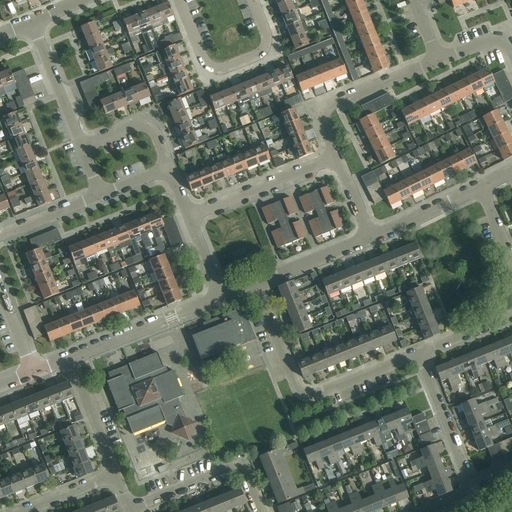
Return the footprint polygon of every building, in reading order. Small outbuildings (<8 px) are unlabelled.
[(291,0),(278,5),(282,17),(299,10),(297,4),(293,6),(291,0)] [(463,0),(450,0),(451,0),(454,8),(465,4),(463,0)] [(362,1),(348,7),(352,18),(367,12),(362,1)] [(328,2),(322,5),(327,16),(332,13),(328,2)] [(169,3),(157,8),(164,25),(169,24),(167,19),(174,17),(169,3)] [(157,8),(146,12),(152,26),(151,26),(153,30),(164,25),(157,8)] [(299,10),(282,17),(286,28),(300,22),(304,21),(306,20),(305,16),(302,15),(301,15),(299,10)] [(146,12),(135,16),(141,30),(142,34),(153,30),(151,26),(152,26),(146,12)] [(367,12),(352,18),(356,29),(371,23),(367,12)] [(332,13),(327,16),(331,27),(337,24),(332,13)] [(135,16),(124,21),(133,44),(138,42),(136,36),(142,33),(140,30),(141,30),(135,16)] [(300,22),(286,28),(291,39),(304,33),(309,32),(304,21),(300,22)] [(95,23),(82,28),(86,40),(99,34),(95,23)] [(371,23),(356,29),(361,40),(376,35),(371,23)] [(319,27),(315,29),(317,35),(322,33),(321,31),(329,28),(327,24),(319,27)] [(337,24),(331,27),(336,38),(341,35),(337,24)] [(172,35),(169,36),(172,44),(183,39),(180,33),(173,36),(172,35)] [(304,33),(291,39),(295,50),(309,45),(304,33)] [(99,34),(86,40),(91,51),(104,45),(99,34)] [(341,35),(336,38),(340,49),(346,46),(341,35)] [(376,35),(361,40),(365,51),(380,46),(376,35)] [(165,39),(158,42),(160,48),(172,44),(169,36),(165,38),(165,39)] [(332,39),(321,43),(323,49),(334,44),(332,39)] [(321,43),(310,47),(312,53),(323,49),(321,43)] [(104,45),(91,51),(95,62),(108,56),(115,53),(113,48),(106,51),(104,45)] [(158,52),(155,53),(160,64),(166,62),(180,57),(175,46),(158,52)] [(346,46),(340,49),(344,60),(350,57),(346,46)] [(380,46),(365,51),(370,62),(384,57),(380,46)] [(310,47),(299,52),(301,58),(312,53),(310,47)] [(296,53),(287,56),(290,62),(301,58),(299,52),(296,53)] [(108,56),(95,62),(99,72),(99,73),(113,68),(108,56)] [(160,64),(159,65),(160,69),(161,70),(162,69),(165,76),(171,73),(184,68),(184,67),(185,66),(183,61),(181,61),(180,57),(166,62),(160,64)] [(350,57),(344,60),(349,71),(354,68),(350,57)] [(384,57),(370,62),(374,74),(389,68),(384,57)] [(341,59),(329,64),(335,79),(346,74),(347,74),(341,59)] [(329,64),(318,68),(324,83),(335,79),(329,64)] [(288,67),(277,71),(282,84),(285,92),(290,90),(289,88),(295,85),(293,80),(288,67)] [(184,68),(171,73),(175,85),(189,79),(184,68)] [(318,68),(307,73),(313,88),(324,83),(318,68)] [(354,68),(349,71),(350,73),(353,82),(359,80),(354,68)] [(488,70),(477,75),(484,89),(495,84),(488,69),(488,70)] [(10,70),(0,74),(0,77),(4,88),(15,84),(13,79),(12,75),(10,70)] [(24,70),(12,75),(13,79),(25,74),(24,70)] [(277,71),(266,76),(271,89),(282,84),(277,71)] [(504,71),(492,77),(495,82),(506,77),(504,71)] [(307,73),(296,77),(302,92),(313,88),(307,73)] [(25,74),(13,79),(15,84),(16,84),(28,79),(25,74)] [(477,75),(466,80),(473,94),(484,89),(477,75)] [(266,76),(254,80),(260,93),(261,97),(272,93),(271,89),(266,76)] [(506,77),(495,82),(497,88),(509,82),(506,77)] [(28,79),(16,84),(18,90),(30,85),(28,79)] [(91,79),(80,83),(82,89),(93,84),(91,79)] [(175,85),(172,86),(174,90),(177,89),(180,96),(193,91),(193,90),(189,79),(175,85)] [(248,83),(243,85),(248,98),(249,100),(250,102),(261,97),(260,93),(254,80),(254,81),(253,79),(247,81),(248,83)] [(466,80),(455,85),(463,100),(473,94),(466,80)] [(509,82),(497,88),(500,93),(511,87),(509,82)] [(145,83),(134,88),(139,101),(150,97),(145,83)] [(237,87),(232,89),(237,102),(239,108),(242,107),(244,104),(243,103),(249,100),(248,98),(243,85),(242,83),(236,85),(237,87)] [(93,84),(82,89),(84,94),(95,90),(93,84)] [(30,85),(18,90),(20,95),(32,90),(30,85)] [(455,85),(445,91),(452,105),(463,100),(455,85)] [(511,87),(500,93),(502,96),(503,98),(511,93),(511,87)] [(134,88),(122,92),(128,106),(128,105),(129,108),(139,104),(138,102),(139,101),(134,88)] [(232,89),(221,94),(226,107),(237,102),(232,89)] [(32,90),(20,95),(22,100),(34,96),(32,90)] [(95,90),(84,94),(86,100),(98,95),(95,90)] [(445,91),(434,96),(441,110),(452,105),(445,91)] [(122,92),(111,97),(116,110),(128,106),(122,92)] [(511,93),(503,98),(505,104),(511,100),(511,93)] [(221,94),(209,98),(215,111),(226,107),(221,94)] [(388,94),(383,96),(389,107),(394,104),(388,94)] [(98,95),(86,100),(89,105),(100,101),(98,95)] [(34,96),(22,100),(24,106),(36,102),(36,101),(34,96)] [(383,96),(378,99),(383,110),(389,107),(383,96)] [(434,96),(423,101),(430,116),(441,110),(434,96)] [(502,96),(494,100),(495,100),(498,107),(505,104),(503,98),(502,96)] [(111,97),(100,101),(102,106),(105,114),(106,114),(116,110),(111,97)] [(180,99),(167,104),(172,115),(185,110),(181,99),(180,99)] [(378,99),(373,101),(378,112),(383,110),(378,99)] [(495,100),(490,103),(492,106),(493,109),(498,107),(495,100)] [(100,101),(89,105),(91,110),(93,109),(102,106),(100,101)] [(373,101),(368,104),(373,115),(374,115),(378,112),(373,101)] [(423,101),(412,107),(420,121),(430,116),(423,101)] [(368,104),(362,107),(367,118),(373,115),(368,104)] [(412,107),(401,112),(409,126),(420,121),(412,107)] [(281,115),(272,119),(274,123),(282,120),(285,126),(299,121),(295,109),(281,115)] [(185,110),(172,115),(176,126),(189,121),(185,110)] [(497,111),(483,118),(488,129),(503,122),(497,111)] [(16,112),(0,118),(0,124),(5,122),(7,129),(21,124),(17,112),(16,112)] [(367,118),(359,122),(364,132),(379,125),(374,115),(373,115),(367,118)] [(189,121),(176,126),(181,138),(194,132),(189,121)] [(299,121),(285,126),(290,138),(304,132),(299,121)] [(503,122),(488,129),(494,140),(508,133),(503,122)] [(21,124),(7,129),(12,140),(25,135),(21,124)] [(379,125),(364,132),(370,143),(384,136),(379,125)] [(194,132),(181,138),(185,149),(199,144),(208,140),(205,135),(196,139),(194,132)] [(304,132),(290,138),(294,149),(308,143),(304,132)] [(511,141),(508,133),(494,140),(499,150),(511,143),(511,141)] [(12,140),(7,142),(12,153),(16,151),(30,146),(29,144),(31,144),(29,138),(27,139),(25,135),(12,140)] [(474,135),(468,138),(470,143),(476,140),(474,135)] [(384,136),(370,143),(375,154),(390,147),(384,136)] [(263,142),(251,147),(253,152),(259,166),(270,161),(265,147),(263,142)] [(294,149),(288,151),(289,155),(291,156),(296,154),(299,160),(315,153),(313,147),(311,146),(310,147),(308,143),(294,149)] [(511,143),(499,150),(504,161),(511,157),(511,143)] [(30,146),(16,151),(21,162),(34,157),(30,146)] [(390,147),(375,154),(381,165),(395,158),(390,147)] [(470,150),(459,155),(466,169),(477,164),(470,150)] [(253,152),(242,156),(247,170),(259,166),(253,152)] [(218,160),(225,179),(236,174),(231,161),(231,160),(229,155),(218,160)] [(459,155),(448,160),(455,174),(466,169),(459,155)] [(231,160),(231,161),(236,174),(247,170),(242,156),(231,160)] [(21,162),(14,165),(16,170),(23,167),(25,173),(38,168),(34,157),(21,162)] [(207,165),(214,183),(225,179),(218,160),(217,157),(212,159),(214,162),(207,165)] [(279,158),(273,161),(276,169),(285,165),(283,160),(279,158)] [(448,160),(437,166),(444,180),(455,174),(448,160)] [(198,174),(197,174),(203,188),(214,183),(207,165),(206,163),(202,165),(204,171),(198,174)] [(437,166),(426,171),(433,185),(444,180),(437,166)] [(192,172),(185,175),(186,178),(192,192),(203,188),(197,174),(198,174),(195,167),(191,169),(192,172)] [(38,168),(25,173),(29,184),(43,179),(38,168)] [(380,168),(373,172),(376,178),(383,175),(380,168)] [(426,171),(416,176),(423,190),(433,185),(426,171)] [(373,172),(361,178),(364,183),(376,178),(373,172)] [(416,176),(405,182),(412,196),(423,190),(416,176)] [(376,178),(364,183),(366,189),(378,183),(376,178)] [(43,179),(29,184),(34,195),(47,190),(43,179)] [(405,182),(394,187),(401,201),(412,196),(405,182)] [(378,183),(366,189),(369,194),(381,188),(378,183)] [(389,189),(383,193),(390,207),(390,206),(401,201),(394,187),(392,183),(387,185),(389,189)] [(320,190),(313,192),(321,212),(326,210),(324,207),(326,206),(334,203),(327,187),(320,190)] [(381,188),(369,194),(372,199),(384,194),(381,188)] [(34,196),(24,200),(26,205),(36,201),(38,207),(52,202),(47,190),(34,195),(34,196)] [(307,195),(299,198),(306,214),(313,211),(315,210),(317,214),(321,212),(313,192),(307,195)] [(384,194),(372,199),(374,205),(386,199),(384,194)] [(0,197),(0,212),(9,209),(4,196),(0,197)] [(283,200),(276,203),(284,223),(289,221),(287,217),(289,216),(297,213),(290,197),(283,200)] [(269,205),(262,208),(268,225),(276,222),(278,221),(279,225),(284,223),(276,203),(269,206),(269,205)] [(326,210),(321,212),(329,232),(336,230),(344,227),(337,211),(330,213),(327,214),(326,210)] [(316,219),(309,222),(315,238),(323,235),(329,232),(321,212),(317,214),(318,218),(316,219)] [(157,213),(146,217),(151,230),(152,230),(158,247),(160,253),(165,251),(156,228),(163,226),(161,220),(157,213)] [(172,216),(161,220),(163,226),(174,222),(172,216)] [(146,217),(135,221),(140,235),(141,235),(146,249),(152,246),(147,232),(151,230),(146,217)] [(135,221),(124,226),(129,239),(131,245),(136,256),(141,254),(134,237),(140,235),(135,221)] [(289,221),(284,223),(292,243),(298,240),(299,240),(306,237),(300,221),(292,224),(290,225),(289,221)] [(174,222),(163,226),(165,232),(176,227),(174,222)] [(279,229),(271,232),(278,249),(285,246),(285,245),(292,243),(284,223),(279,225),(281,229),(279,229)] [(124,226),(113,230),(118,244),(120,250),(131,245),(129,239),(124,226)] [(176,227),(165,232),(167,237),(179,233),(176,227)] [(57,229),(52,231),(56,242),(62,240),(57,229)] [(113,230),(101,235),(107,248),(111,257),(112,259),(116,257),(112,246),(118,244),(113,230)] [(52,231),(46,233),(51,245),(56,242),(52,231)] [(46,233),(41,236),(45,247),(51,245),(46,233)] [(179,233),(167,237),(169,243),(181,238),(179,233)] [(101,235),(90,239),(96,253),(107,248),(101,235)] [(41,236),(35,238),(40,249),(41,248),(45,247),(41,236)] [(35,238),(29,240),(34,251),(40,249),(35,238)] [(181,238),(169,243),(172,248),(183,244),(181,238)] [(90,239),(79,243),(85,257),(87,263),(98,258),(96,253),(90,239)] [(68,248),(73,262),(74,262),(76,267),(81,265),(79,260),(85,257),(79,243),(68,248)] [(414,244),(403,249),(409,263),(421,259),(415,244),(414,244)] [(154,248),(146,252),(148,258),(156,255),(160,253),(158,247),(154,248)] [(34,251),(26,254),(31,266),(46,260),(52,257),(50,252),(44,255),(41,248),(40,249),(34,251)] [(403,249),(392,253),(397,268),(409,263),(403,249)] [(392,253),(380,258),(386,273),(397,268),(392,253)] [(133,257),(125,260),(125,262),(127,266),(135,263),(143,260),(141,254),(136,256),(133,257)] [(164,256),(149,262),(154,273),(169,267),(164,256)] [(103,258),(99,260),(102,269),(104,274),(105,275),(109,273),(103,258)] [(380,258),(368,263),(374,277),(386,273),(380,258)] [(46,260),(31,266),(35,277),(50,271),(46,260)] [(368,263),(357,267),(363,282),(374,277),(368,263)] [(169,267),(154,273),(158,284),(173,278),(169,267)] [(357,267),(345,272),(351,287),(363,282),(357,267)] [(50,271),(35,277),(40,288),(55,282),(50,271)] [(345,272),(334,277),(340,292),(351,287),(345,272)] [(334,277),(322,281),(328,296),(340,292),(334,277)] [(173,278),(158,284),(162,295),(177,289),(173,278)] [(55,282),(40,288),(44,299),(59,293),(55,282)] [(293,282),(278,288),(283,300),(298,294),(293,282)] [(76,290),(70,292),(72,298),(78,295),(79,296),(84,295),(81,288),(76,290)] [(421,288),(407,294),(411,306),(426,300),(421,288)] [(177,289),(162,295),(167,306),(167,307),(182,301),(182,300),(177,289)] [(134,291),(122,296),(128,311),(140,306),(134,291)] [(298,294),(283,300),(287,311),(302,305),(298,294)] [(122,296),(111,301),(117,315),(128,311),(122,296)] [(426,300),(411,306),(416,317),(431,312),(426,300)] [(111,301),(100,305),(106,320),(117,315),(111,301)] [(100,305),(89,309),(95,324),(106,320),(100,305)] [(302,305),(287,311),(292,323),(307,317),(302,305)] [(36,306),(24,311),(26,317),(38,312),(36,306)] [(197,335),(192,336),(195,343),(201,359),(201,360),(202,360),(217,354),(241,344),(242,345),(254,340),(256,340),(243,308),(204,323),(203,323),(203,324),(206,331),(197,335)] [(89,309),(78,314),(84,329),(95,324),(89,309)] [(364,310),(357,313),(359,318),(360,318),(363,325),(366,324),(364,316),(367,315),(364,310)] [(38,312),(26,317),(28,322),(40,317),(38,312)] [(431,312),(416,317),(420,329),(435,323),(431,312)] [(78,314),(67,318),(73,333),(84,329),(78,314)] [(40,317),(28,322),(30,328),(43,323),(40,317)] [(307,317),(292,323),(297,334),(312,328),(307,317)] [(67,318),(55,323),(61,338),(73,333),(67,318)] [(43,323),(30,328),(32,333),(45,328),(44,327),(43,323)] [(55,323),(44,327),(45,328),(47,334),(50,342),(61,338),(55,323)] [(435,323),(420,329),(425,340),(425,341),(440,335),(440,334),(435,323)] [(390,326),(378,331),(384,346),(396,341),(390,326)] [(45,328),(32,333),(35,339),(47,334),(45,328)] [(378,331),(367,335),(373,350),(384,346),(378,331)] [(367,335),(355,340),(361,355),(373,350),(367,335)] [(355,340),(344,345),(350,360),(361,355),(355,340)] [(504,341),(493,346),(502,368),(507,366),(503,357),(510,354),(504,341)] [(344,345),(332,349),(338,364),(350,360),(344,345)] [(493,346),(481,350),(487,364),(494,361),(497,370),(502,368),(493,346)] [(332,349),(321,354),(327,369),(338,364),(332,349)] [(481,350),(470,355),(479,377),(484,375),(480,366),(487,364),(481,350)] [(111,381),(107,383),(108,383),(120,411),(119,412),(123,410),(128,421),(133,434),(133,435),(134,435),(134,434),(166,421),(167,425),(174,428),(171,434),(189,441),(197,423),(187,419),(178,399),(184,396),(183,396),(173,372),(174,372),(174,371),(168,373),(165,367),(164,368),(164,367),(158,353),(158,354),(130,365),(129,365),(129,366),(109,374),(111,381)] [(321,354),(309,358),(315,373),(327,369),(321,354)] [(470,355),(459,359),(464,373),(471,370),(474,379),(479,377),(470,355)] [(309,358),(297,363),(303,378),(315,373),(309,358)] [(459,359),(447,364),(456,386),(461,384),(457,376),(464,373),(459,359)] [(447,364),(435,369),(441,382),(448,379),(451,388),(456,386),(447,364)] [(68,383),(57,387),(63,402),(74,398),(68,383)] [(57,387),(45,392),(51,407),(63,402),(57,387)] [(45,392),(34,397),(40,411),(51,407),(45,392)] [(34,397),(22,401),(28,416),(40,411),(34,397)] [(497,398),(486,403),(487,407),(495,404),(499,403),(497,398)] [(474,400),(461,405),(466,417),(488,408),(487,407),(486,403),(477,407),(474,400)] [(22,401),(11,406),(17,421),(28,416),(22,401)] [(11,406),(0,410),(0,411),(5,425),(17,421),(11,406)] [(488,408),(466,417),(470,428),(484,423),(481,416),(490,413),(488,408)] [(407,409),(396,414),(404,436),(406,439),(406,441),(411,439),(409,434),(406,425),(413,422),(407,409)] [(416,417),(413,417),(416,425),(426,421),(425,417),(424,413),(416,417)] [(396,414),(384,418),(389,432),(394,430),(399,442),(406,439),(404,436),(396,414)] [(384,418),(373,423),(381,445),(386,443),(386,442),(392,439),(389,432),(384,418)] [(416,425),(414,425),(417,431),(429,426),(426,421),(416,425)] [(373,423),(361,428),(366,441),(373,438),(377,447),(381,445),(373,423)] [(484,423),(470,428),(475,440),(497,431),(495,426),(486,430),(484,423)] [(75,426),(59,432),(64,444),(79,438),(75,426)] [(429,426),(417,431),(419,436),(431,432),(429,426)] [(361,428),(350,432),(358,454),(363,452),(360,444),(366,441),(361,428)] [(497,431),(475,440),(479,452),(487,449),(493,446),(490,439),(499,436),(497,431)] [(350,432),(338,437),(343,450),(350,447),(354,456),(358,454),(350,432)] [(431,432),(419,436),(422,446),(435,441),(431,432)] [(338,437),(327,441),(335,463),(340,461),(337,453),(343,450),(338,437)] [(79,438),(64,444),(69,455),(84,449),(79,438)] [(327,441),(315,446),(321,459),(327,457),(331,465),(335,463),(327,441)] [(286,447),(259,457),(278,504),(315,489),(313,484),(294,492),(279,455),(299,447),(297,442),(286,447)] [(504,442),(498,444),(503,456),(509,454),(504,442)] [(423,457),(414,460),(416,465),(438,456),(434,444),(420,450),(423,457)] [(493,446),(498,458),(503,456),(498,444),(493,446)] [(315,446),(303,451),(309,464),(315,461),(319,470),(324,468),(321,459),(315,446)] [(493,446),(487,449),(492,461),(498,458),(493,446)] [(84,449),(69,455),(73,467),(88,461),(84,449)] [(438,456),(416,465),(418,470),(427,466),(430,473),(443,468),(438,456)] [(394,460),(390,462),(391,463),(397,478),(400,477),(394,460)] [(88,461),(73,467),(78,479),(93,473),(88,461)] [(44,465),(32,470),(38,485),(50,480),(44,465)] [(432,480),(424,483),(425,488),(448,479),(443,468),(430,473),(432,480)] [(32,470),(21,475),(27,490),(38,485),(32,470)] [(21,475),(9,479),(15,494),(27,490),(21,475)] [(391,475),(386,477),(388,481),(391,490),(397,503),(408,498),(403,485),(396,488),(393,479),(391,475)] [(9,479),(0,482),(0,489),(4,499),(15,494),(9,479)] [(448,479),(425,488),(427,493),(436,489),(439,496),(452,491),(448,479)] [(381,483),(376,485),(385,507),(397,503),(391,490),(385,492),(381,483)] [(375,496),(368,499),(374,511),(385,507),(376,485),(372,487),(375,496)] [(232,491),(228,493),(234,509),(246,504),(240,490),(233,493),(232,491)] [(224,496),(217,499),(222,511),(226,511),(234,509),(228,493),(223,495),(224,496)] [(358,493),(353,495),(360,511),(373,511),(374,511),(368,499),(362,501),(358,493)] [(352,505),(345,508),(347,511),(360,511),(353,495),(349,496),(352,505)] [(114,496),(102,501),(106,511),(118,511),(120,511),(114,496)] [(209,500),(205,502),(208,511),(222,511),(217,499),(210,502),(209,500)] [(328,511),(333,511),(331,504),(329,499),(324,501),(326,506),(328,511)] [(106,511),(102,501),(91,506),(93,511),(106,511)] [(201,506),(194,508),(195,511),(208,511),(205,502),(200,504),(201,506)] [(297,502),(291,504),(292,508),(294,511),(300,509),(297,502)] [(309,502),(304,504),(307,511),(312,511),(309,502)] [(335,502),(331,504),(333,511),(347,511),(345,508),(339,511),(335,502)] [(279,507),(278,507),(279,511),(283,511),(292,508),(291,504),(290,503),(279,507)]
